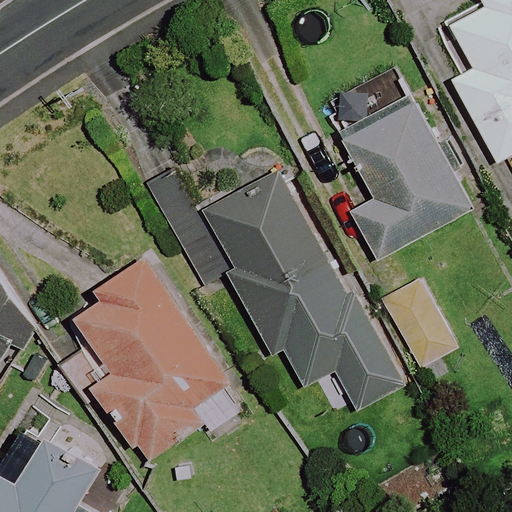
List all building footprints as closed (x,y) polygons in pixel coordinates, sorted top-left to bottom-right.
[(511,0),(490,0),(481,5),(484,12),(459,24),(481,69),(462,79),(503,162),(511,157),(511,0)] [(476,209),(419,101),(351,136),(383,196),(359,209),(384,257),(476,209)] [(411,385),(286,168),(214,210),(245,264),(234,270),(281,352),(290,348),(312,386),(342,369),(366,411),(411,385)] [(235,265),(182,172),(154,188),(208,281),(235,265)] [(237,378),(157,255),(82,303),(125,369),(104,383),(152,458),(209,422),(197,404),(237,378)] [(34,329),(0,277),(0,356),(9,341),(22,347),(34,329)] [(463,348),(427,278),(389,298),(425,368),(463,348)] [(103,474),(50,439),(24,479),(0,463),(0,511),(80,511),(79,511),(103,474)]
